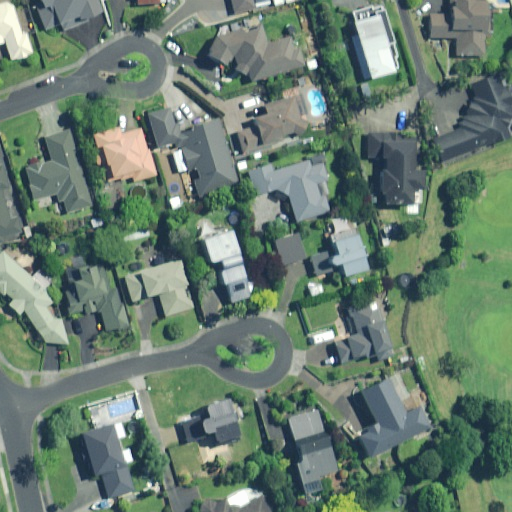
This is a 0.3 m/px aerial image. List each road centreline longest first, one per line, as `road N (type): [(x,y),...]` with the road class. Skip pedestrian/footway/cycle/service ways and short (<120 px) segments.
road 1 (residential): [(9,410),(203,350)]
road 2 (residential): [(203,350),(224,335),(271,329),(285,358),(277,375),(252,380),(227,372)]
